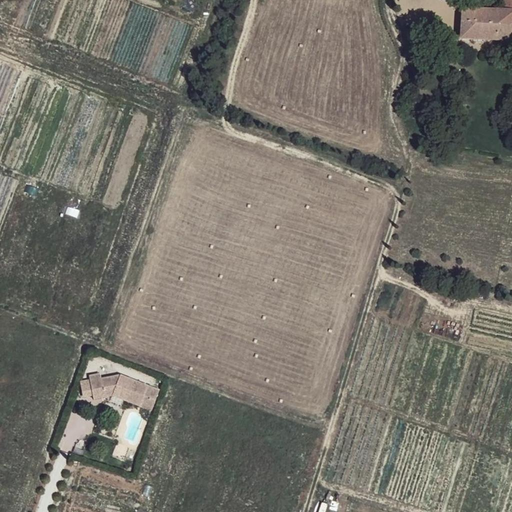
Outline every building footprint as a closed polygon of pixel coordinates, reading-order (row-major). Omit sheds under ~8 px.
[(468,9),(463,9),(460,39),(511,42),(511,11),(505,10),(468,9)] [(491,110),(460,108),(459,120),(489,123),(491,110)] [(502,128),(490,126),(486,140),(478,138),(475,150),(497,154),(502,128)] [(99,371),(88,373),(91,393),(112,390),(113,388),(123,392),(121,397),(137,404),(141,394),(146,384),(119,373),(100,376),(99,371)] [(112,390),(91,393),(92,396),(110,393),(121,397),(123,392),(113,388),(112,390)] [(153,399),(141,394),(137,404),(149,409),(153,399)]
